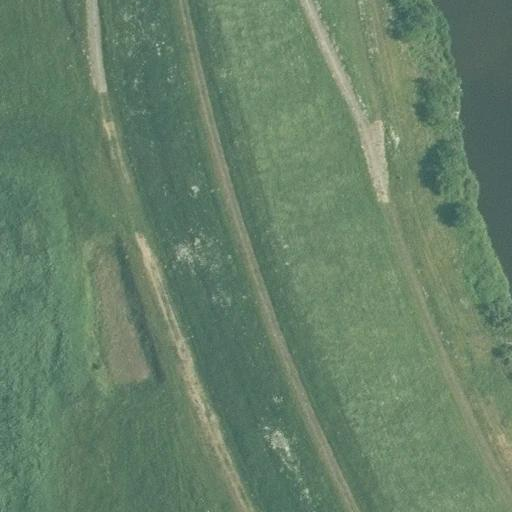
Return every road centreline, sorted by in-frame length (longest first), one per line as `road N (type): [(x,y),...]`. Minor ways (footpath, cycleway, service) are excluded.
road 1 (track): [(511,501),(409,274),(306,0)]
road 2 (track): [(351,511),(288,369),(221,167),(183,0)]
road 3 (track): [(93,0),(110,132),(133,213),(247,511)]
